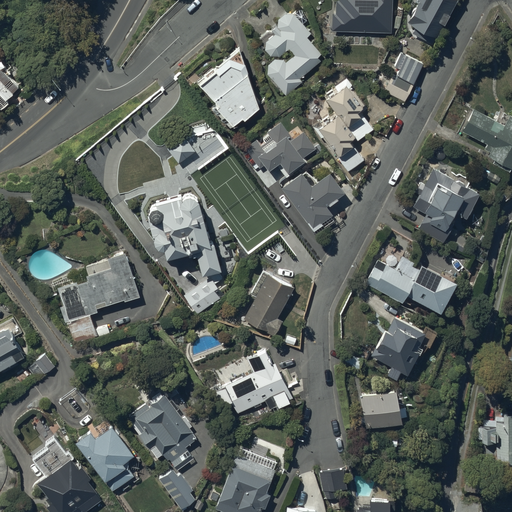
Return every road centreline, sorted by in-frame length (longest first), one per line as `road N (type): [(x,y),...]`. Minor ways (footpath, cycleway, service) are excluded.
road 1 (residential): [(478,0),(318,311),(322,459)]
road 2 (residential): [(79,80),(106,90),(129,82),(218,0)]
